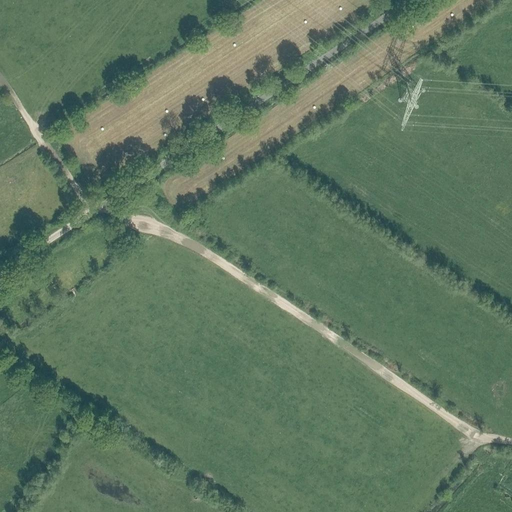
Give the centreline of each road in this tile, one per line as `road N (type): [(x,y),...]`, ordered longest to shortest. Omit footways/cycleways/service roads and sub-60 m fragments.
road 1 (unclassified): [(0,272),(411,0)]
road 2 (track): [(107,201),(120,216),(180,236),(470,433),(511,442)]
